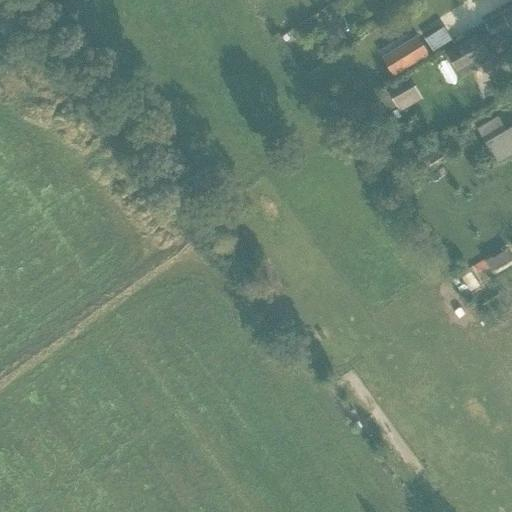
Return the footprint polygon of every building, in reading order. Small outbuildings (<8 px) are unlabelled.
[(443,28),(425,39),(432,51),(450,40),(443,28)] [(462,74),(494,54),(479,30),(447,50),(462,74)] [(394,76),(430,55),(417,35),(382,56),(394,76)] [(497,163),(511,153),(511,124),(504,129),(495,115),(475,128),(497,163)] [(438,146),(420,157),(426,167),(444,156),(438,146)]
